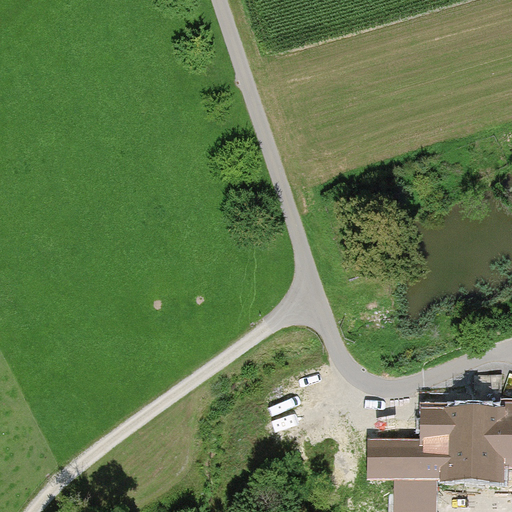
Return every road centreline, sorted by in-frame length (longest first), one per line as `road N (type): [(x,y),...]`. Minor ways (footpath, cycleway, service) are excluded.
road 1 (unclassified): [(214,0),(347,372),(371,386),(402,388),(511,349)]
road 2 (track): [(36,511),(160,411),(316,302)]
